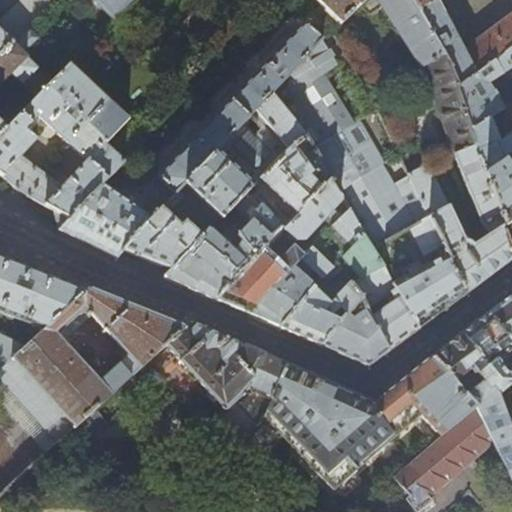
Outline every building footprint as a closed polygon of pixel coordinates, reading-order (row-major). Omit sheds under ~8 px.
[(0,57),(26,31),(56,0),(17,0),(0,17),(0,57)] [(89,0),(112,21),(133,0),(89,0)] [(310,0),(338,26),(359,7),(365,0),(310,0)] [(426,166),(405,175),(408,180),(428,219),(466,295),(492,275),(511,260),(511,256),(504,234),(483,174),(473,149),(475,148),(454,90),(438,49),(423,26),(425,25),(408,0),(365,0),(359,7),(368,16),(381,8),(422,70),(485,238),(467,250),(426,166)] [(408,0),(425,25),(423,26),(438,49),(454,90),(504,54),(511,48),(511,15),(463,52),(436,2),(439,0),(408,0)] [(303,27),(300,27),(157,178),(157,181),(155,183),(155,186),(170,200),(179,191),(184,185),(216,152),(270,95),(312,50),(320,42),(303,27)] [(50,83),(22,56),(36,40),(26,31),(0,57),(0,134),(3,131),(7,127),(0,121),(0,85),(10,74),(36,98),(50,83)] [(312,50),(270,95),(330,178),(346,204),(348,211),(363,237),(381,268),(417,330),(422,326),(376,246),(428,219),(408,180),(393,189),(312,50)] [(511,151),(511,119),(510,120),(511,122),(511,136),(500,144),(489,120),(504,109),(487,83),(511,66),(511,64),(504,54),(454,90),(475,148),(473,149),(483,174),(509,154),(511,151)] [(68,66),(50,83),(36,98),(7,127),(3,131),(0,134),(0,177),(13,188),(17,190),(21,193),(26,197),(54,213),(58,230),(59,231),(101,187),(124,164),(104,145),(127,120),(68,66)] [(270,95),(216,152),(251,186),(258,179),(297,215),(328,181),(330,178),(270,95)] [(216,152),(184,185),(220,219),(231,207),(244,193),(251,186),(216,152)] [(511,159),(509,154),(483,174),(504,234),(511,228),(511,159)] [(297,215),(283,231),(295,241),(302,241),(340,201),(328,181),(297,215)] [(101,187),(59,231),(85,243),(116,258),(123,250),(150,222),(101,187)] [(170,200),(168,203),(172,207),(176,203),(177,204),(180,200),(179,199),(183,195),(179,191),(170,200)] [(283,231),(244,193),(231,207),(250,225),(237,239),(238,240),(229,250),(209,231),(202,239),(172,270),(164,279),(188,290),(216,302),(266,249),(283,231)] [(150,222),(123,250),(145,259),(172,270),(202,239),(184,221),(179,226),(161,209),(150,222)] [(348,211),(332,228),(352,248),(363,237),(348,211)] [(428,219),(376,246),(422,326),(431,320),(451,305),(466,295),(428,219)] [(347,263),(361,279),(381,268),(363,237),(352,248),(331,269),(278,329),(301,339),(320,347),(358,301),(350,286),(349,286),(348,285),(329,305),(317,295),(347,263)] [(266,249),(216,302),(230,308),(248,316),(307,254),(302,250),(297,255),(293,251),(281,264),(266,249)] [(307,254),(248,316),(262,322),(278,329),(331,269),(310,251),(307,254)] [(32,268),(0,254),(0,313),(43,331),(88,290),(32,268)] [(381,268),(361,279),(350,286),(358,301),(388,352),(401,342),(417,330),(381,268)] [(54,446),(130,376),(146,362),(183,328),(125,305),(88,290),(43,331),(25,348),(7,365),(0,370),(0,380),(49,433),(9,469),(18,479),(54,446)] [(490,312),(485,315),(511,345),(511,295),(500,304),(490,312)] [(358,301),(320,347),(348,359),(367,367),(388,352),(358,301)] [(511,345),(485,315),(468,328),(448,344),(429,359),(477,408),(475,409),(476,410),(491,440),(511,483),(511,345)] [(231,340),(190,322),(183,328),(146,362),(157,373),(201,420),(212,407),(241,439),(260,420),(285,364),(231,340)] [(25,348),(0,336),(0,361),(7,365),(25,348)] [(401,381),(373,403),(362,419),(351,433),(348,431),(307,467),(333,495),(374,456),(420,416),(440,437),(475,409),(477,408),(429,359),(401,381)] [(146,362),(130,376),(141,388),(144,385),(151,393),(157,387),(150,380),(157,373),(146,362)] [(324,382),(285,364),(260,420),(241,439),(259,459),(279,438),(307,467),(348,431),(351,433),(362,419),(373,403),(324,382)] [(440,437),(393,479),(416,504),(491,440),(476,410),(475,409),(440,437)] [(218,427),(213,432),(222,441),(228,435),(218,427)]
